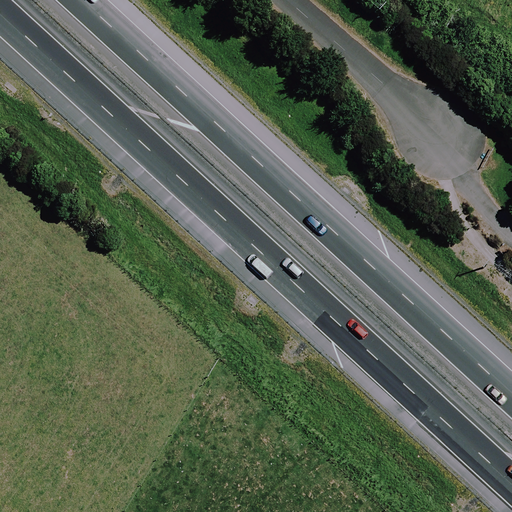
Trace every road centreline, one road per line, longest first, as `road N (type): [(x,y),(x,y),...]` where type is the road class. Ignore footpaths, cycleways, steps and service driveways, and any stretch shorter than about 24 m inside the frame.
road 1 (motorway): [(511,499),(0,41)]
road 2 (motorway): [(60,0),(511,409)]
road 3 (unclassified): [(441,134),(287,0)]
